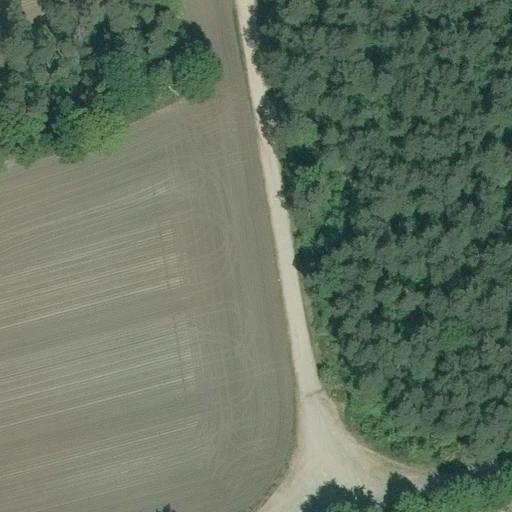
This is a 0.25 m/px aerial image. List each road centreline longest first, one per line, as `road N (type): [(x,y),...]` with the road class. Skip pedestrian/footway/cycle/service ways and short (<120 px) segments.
road 1 (track): [(330,511),(295,251),(247,0)]
road 2 (unclassified): [(347,511),(511,467)]
